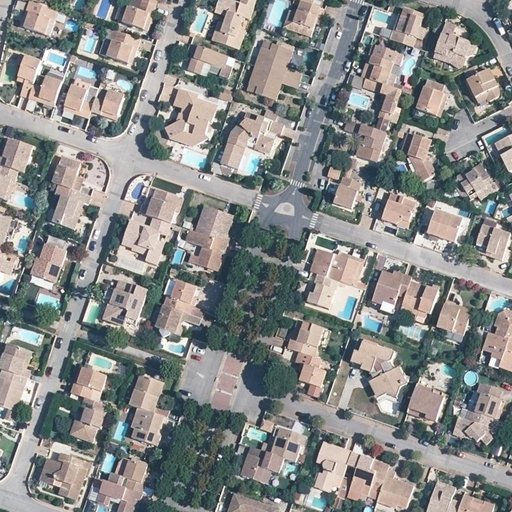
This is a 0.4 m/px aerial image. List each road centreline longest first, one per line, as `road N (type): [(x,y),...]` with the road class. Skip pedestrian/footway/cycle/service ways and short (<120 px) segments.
road 1 (residential): [(128,151),(10,498)]
road 2 (residential): [(268,204),(165,511)]
road 3 (residential): [(245,388),(511,480)]
road 4 (residential): [(511,287),(301,214)]
road 5 (residential): [(357,0),(287,208)]
road 6 (residential): [(245,388),(301,214)]
road 7 (residential): [(181,0),(128,151)]
road 8 (residential): [(268,204),(128,151)]
road 9 (residential): [(128,151),(0,106)]
road 10 (residential): [(202,511),(245,388)]
